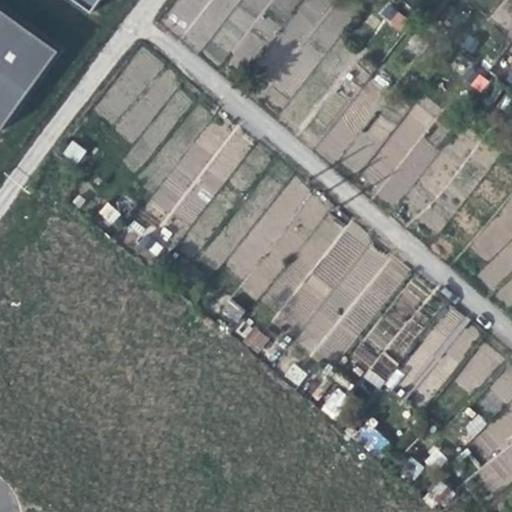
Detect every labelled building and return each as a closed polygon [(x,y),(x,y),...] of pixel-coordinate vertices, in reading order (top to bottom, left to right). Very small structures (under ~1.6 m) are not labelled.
[(50,0),(66,11),(73,0),(50,0)] [(179,0),(164,22),(201,48),(209,37),(244,62),(272,22),(262,16),(272,0),(179,0)] [(307,0),(300,10),(336,37),(353,15),(333,0),(307,0)] [(387,4),(380,15),(400,29),(407,18),(387,4)] [(0,127),(56,50),(0,9),(0,127)] [(140,53),(95,116),(133,143),(148,121),(166,134),(196,93),(140,53)] [(374,74),(342,118),(359,131),(392,87),(374,74)] [(396,206),(437,149),(422,137),(437,117),(416,102),(399,127),(380,113),(364,135),(381,148),(358,179),(396,206)] [(178,239),(252,145),(215,116),(141,209),(178,239)] [(70,141),(62,155),(79,163),(86,149),(70,141)] [(332,369),(409,269),(290,177),(260,216),(246,205),(240,212),(250,219),(234,241),(223,232),(204,256),(302,331),(294,340),(332,369)] [(407,284),(353,361),(391,388),(397,379),(429,402),(447,376),(474,395),(502,355),(480,339),(485,332),(442,302),(439,306),(407,284)] [(236,324),(245,310),(227,299),(219,313),(236,324)] [(244,342),(259,353),(269,338),(254,327),(244,342)] [(292,363),(284,376),(299,386),(307,373),(292,363)] [(491,493),(511,478),(511,369),(491,384),(510,410),(469,438),(487,464),(476,471),(491,493)] [(342,387),(320,405),(334,422),(356,405),(342,387)] [(479,415),(462,426),(469,437),(486,425),(479,415)] [(369,422),(355,435),(374,456),(389,442),(369,422)] [(413,481),(423,466),(409,457),(400,473),(413,481)]
